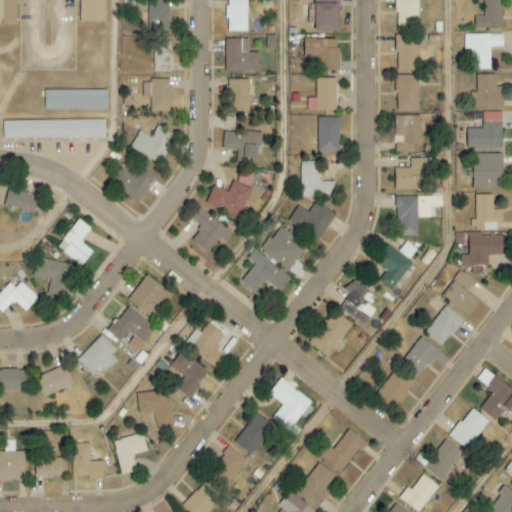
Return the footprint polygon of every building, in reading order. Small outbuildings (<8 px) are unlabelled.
[(104,0),(79,0),(79,21),(104,22),(104,0)] [(247,0),(226,0),(226,32),(247,32),(247,0)] [(418,0),(395,0),(395,30),(418,30),(418,0)] [(502,29),(502,0),(484,0),(484,16),(474,16),(474,28),(502,29)] [(335,3),(313,3),(314,31),(335,30),(335,3)] [(489,47),(502,46),(502,33),(464,35),(464,49),(470,49),(470,70),(490,70),(489,47)] [(424,35),(395,36),(395,71),(418,70),(417,50),(424,50),(424,35)] [(258,71),(258,52),(248,52),(248,39),(224,39),(225,71),(258,71)] [(338,39),(303,39),(303,58),(315,58),(315,70),(337,71),(338,39)] [(170,72),(171,41),(154,41),(153,72),(170,72)] [(495,74),(473,75),(474,109),(502,108),(502,87),(495,87),(495,74)] [(418,111),(417,75),(395,75),(396,111),(418,111)] [(335,78),(315,78),(316,97),(307,97),(307,110),(335,110),(335,78)] [(170,104),(170,79),(150,79),(150,104),(170,104)] [(230,80),(231,113),(249,113),(248,79),(230,80)] [(106,90),(44,90),(44,109),(106,110),(106,90)] [(501,113),(482,112),(482,129),(466,129),(466,149),(501,149),(501,113)] [(419,115),(394,116),(395,136),(403,136),(403,142),(395,142),(395,152),(412,152),(412,145),(420,145),(419,115)] [(338,152),(339,118),(317,117),(317,151),(338,152)] [(2,122),(3,140),(105,138),(104,119),(2,122)] [(158,164),(167,149),(164,147),(172,134),(158,125),(150,137),(139,131),(130,147),(158,164)] [(262,133),(223,131),(222,149),(236,150),(236,163),(254,163),(255,146),(261,146),(262,133)] [(501,154),(471,154),(472,190),(502,189),(501,154)] [(409,169),(394,169),(394,190),(425,190),(425,159),(409,158),(409,169)] [(335,182),(317,182),(318,162),(301,162),(300,196),(334,197),(335,182)] [(251,185),(253,172),(239,169),(237,181),(251,185)] [(205,204),(239,218),(250,189),(232,182),(227,192),(212,186),(205,204)] [(37,195),(8,189),(4,206),(33,213),(37,195)] [(395,196),(395,235),(416,235),(416,218),(429,218),(429,207),(441,207),(441,191),(431,191),(431,197),(395,196)] [(492,195),(474,195),(475,220),(470,220),(470,231),(496,230),(496,223),(502,223),(501,210),(493,210),(492,195)] [(287,222),(318,241),(334,215),(314,202),(308,212),(297,206),(287,222)] [(220,237),(226,242),(232,233),(200,208),(191,219),(202,228),(192,240),(207,253),(220,237)] [(82,266),(92,251),(80,243),(90,228),(76,219),(56,249),(82,266)] [(260,252),(300,279),(307,269),(297,262),(308,247),(278,226),(260,252)] [(502,256),(502,236),(482,236),(482,233),(460,233),(460,245),(468,245),(468,255),(461,255),(461,267),(487,267),(487,256),(502,256)] [(409,260),(416,249),(404,242),(398,252),(409,260)] [(385,270),(378,283),(392,291),(411,261),(385,245),(374,263),(385,270)] [(428,266),(435,253),(427,249),(420,262),(428,266)] [(291,278),(252,251),(247,259),(253,263),(241,282),(256,292),(263,281),(281,293),(291,278)] [(70,265),(37,257),(32,276),(50,280),(47,291),(62,295),(70,265)] [(467,293),(474,280),(458,270),(441,299),(469,315),(478,300),(467,293)] [(127,300),(147,316),(153,308),(157,312),(171,294),(146,275),(127,300)] [(14,288),(9,283),(0,292),(0,311),(1,313),(13,301),(24,311),(37,298),(20,282),(14,288)] [(375,310),(367,304),(374,295),(359,285),(341,311),(364,326),(375,310)] [(462,319),(444,306),(424,335),(443,348),(462,319)] [(127,331),(142,342),(153,327),(126,307),(107,332),(120,341),(127,331)] [(351,325),(336,312),(310,344),(325,357),(351,325)] [(223,335),(209,324),(189,348),(215,370),(226,357),(213,347),(223,335)] [(99,337),(76,359),(91,375),(100,366),(105,372),(120,358),(99,337)] [(402,363),(419,375),(431,358),(443,366),(449,358),(419,338),(402,363)] [(172,386),(187,398),(208,373),(192,360),(172,386)] [(42,398),(70,386),(62,367),(34,378),(42,398)] [(0,369),(0,389),(25,390),(24,370),(0,369)] [(412,382),(396,371),(377,397),(393,409),(412,382)] [(511,415),(511,390),(495,377),(485,390),(491,395),(479,409),(496,423),(506,410),(511,415)] [(311,402),(279,378),(267,394),(281,405),(271,419),(295,437),(300,430),(293,425),(311,402)] [(138,414),(153,414),(154,426),(170,426),(168,391),(136,393),(138,414)] [(449,438),(467,450),(488,421),(469,408),(449,438)] [(273,427),(256,413),(233,442),(249,455),(273,427)] [(367,443),(347,429),(333,450),(324,443),(316,455),(341,472),(356,449),(360,452),(367,443)] [(120,475),(135,471),(131,456),(146,452),(142,434),(112,441),(120,475)] [(461,453),(445,440),(423,467),(439,480),(461,453)] [(24,452),(14,451),(14,441),(4,441),(3,452),(0,451),(0,480),(23,481),(24,452)] [(102,461),(89,462),(89,444),(71,444),(72,478),(103,477),(102,461)] [(225,488),(245,454),(228,444),(209,479),(225,488)] [(65,458),(34,459),(34,477),(65,477),(65,458)] [(335,475),(316,463),(297,494),(316,506),(335,475)] [(418,511),(438,487),(422,475),(410,490),(406,488),(398,499),(415,511),(418,511)] [(186,511),(206,511),(221,496),(205,481),(181,507),(186,511)] [(510,511),(511,510),(511,492),(505,487),(484,511),(510,511)] [(278,506),(286,511),(311,511),(313,510),(287,492),(278,506)]
